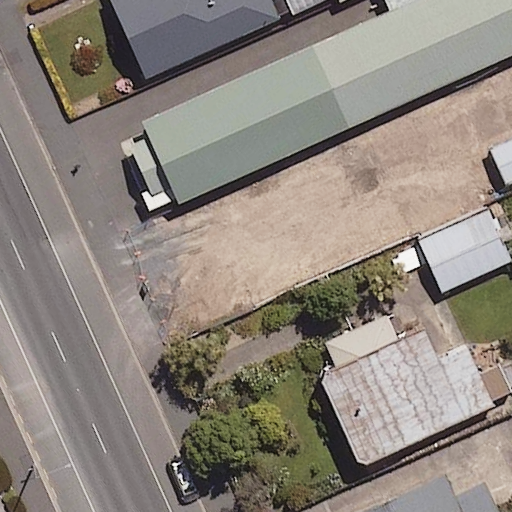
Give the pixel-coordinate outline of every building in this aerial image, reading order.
[(114,0),(150,79),(286,19),(276,0),(114,0)] [(511,0),(422,0),(147,123),(183,204),(511,57),(511,0)] [(488,70),(450,86),(460,110),(499,94),(488,70)] [(511,138),(488,150),(507,189),(511,186),(511,138)] [(341,168),(230,217),(245,250),(228,257),(251,308),(421,232),(402,188),(359,207),(341,168)] [(510,262),(487,210),(420,240),(443,292),(510,262)] [(189,245),(175,216),(125,239),(139,269),(189,245)] [(391,314),(328,342),(339,368),(323,375),(365,469),(474,421),(433,328),(403,341),(391,314)] [(450,473),(362,511),(502,511),(489,482),(460,495),(450,473)]
